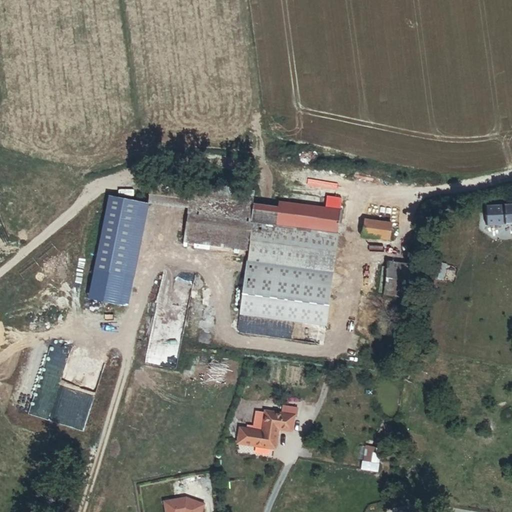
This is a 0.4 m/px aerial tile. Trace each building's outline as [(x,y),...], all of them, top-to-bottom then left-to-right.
[(193,207),(188,241),(252,249),(338,261),(345,209),(285,201),(282,224),(219,215),(223,185),(156,176),(152,202),(193,207)] [(286,193),(223,185),(219,215),(282,224),(285,201),(286,193)] [(511,205),(489,207),(490,224),(511,223),(511,205)] [(426,211),(405,208),(401,231),(422,235),(426,211)] [(370,218),(367,235),(393,239),(395,222),(370,218)] [(337,271),(338,261),(252,249),(250,259),(337,271)] [(392,262),(388,294),(414,298),(418,266),(392,262)] [(407,346),(397,344),(395,358),(404,360),(407,346)] [(245,430),(243,442),(278,449),(282,429),(294,431),(296,417),(271,413),(267,433),(245,430)] [(386,448),(370,445),(366,469),(382,472),(386,448)]
